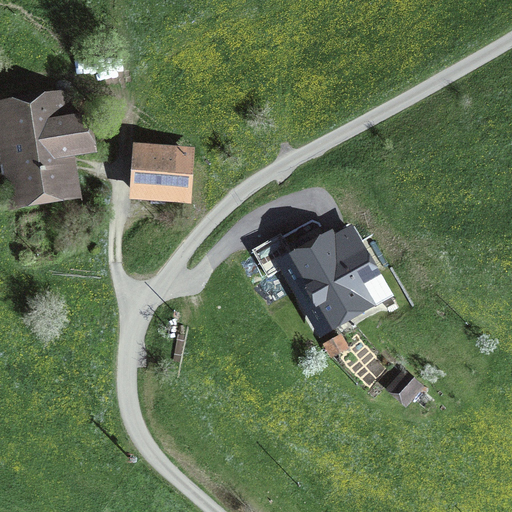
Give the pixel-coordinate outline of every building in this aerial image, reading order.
[(59,151),(81,147),(78,131),(73,132),(68,102),(67,94),(0,104),(0,160),(0,161),(12,159),(19,199),(65,191),(59,151)] [(136,194),(184,197),(187,154),(139,151),(136,194)] [(298,297),(308,291),(328,324),(365,302),(367,308),(389,294),(377,273),(374,275),(347,230),(301,257),(289,237),(271,248),(280,269),(298,297)] [(339,337),(327,345),(333,355),(345,348),(339,337)] [(415,387),(405,377),(393,390),(404,399),(415,387)]
